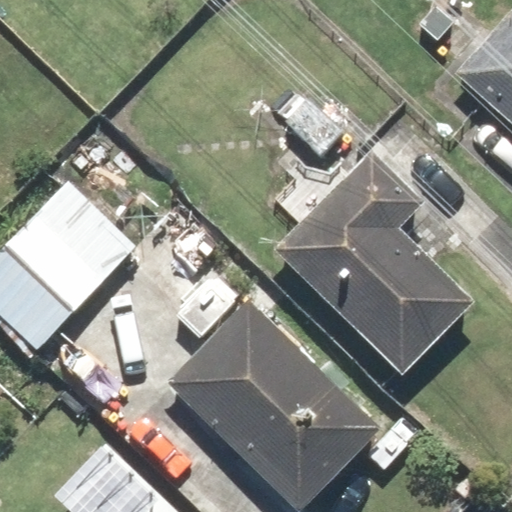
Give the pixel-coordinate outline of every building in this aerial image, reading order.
[(0,0),(0,13),(34,46),(79,0),(0,0)] [(511,11),(454,78),(511,129),(511,11)] [(344,136),(308,99),(274,133),(310,170),(344,136)] [(422,206),(371,155),(272,253),(399,380),(479,301),(403,225),(422,206)] [(0,329),(31,358),(126,255),(64,199),(0,268),(0,329)] [(193,264),(169,288),(187,306),(177,317),(200,340),(235,305),(193,264)] [(307,511),(381,430),(244,307),(164,395),(294,511),(307,511)]
